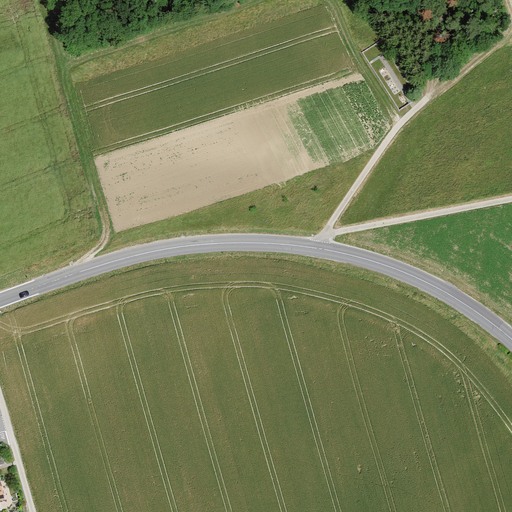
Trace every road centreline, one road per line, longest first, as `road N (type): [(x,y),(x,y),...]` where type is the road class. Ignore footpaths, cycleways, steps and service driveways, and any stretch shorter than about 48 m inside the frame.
road 1 (secondary): [(511,339),(405,272),(255,242),(126,257),(0,299)]
road 2 (track): [(314,248),(396,127),(430,96),(435,0)]
road 3 (track): [(324,234),(511,199)]
